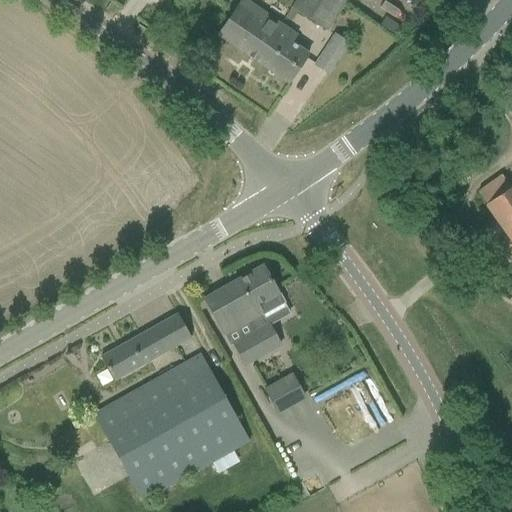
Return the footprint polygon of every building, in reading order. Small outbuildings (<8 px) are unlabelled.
[(240,0),(228,19),(217,36),(287,84),(308,55),(291,44),(295,36),(242,0),(240,0)] [(296,0),(291,8),(309,21),(326,31),(346,0),(296,0)] [(315,66),(328,75),(348,45),(334,36),(315,66)] [(413,138),(397,159),(409,168),(426,147),(413,138)] [(510,188),(485,206),(511,244),(511,186),(511,187),(510,188)] [(260,315),(282,303),(262,267),(204,300),(224,336),(246,323),(252,334),(266,326),(260,315)] [(100,358),(113,382),(190,339),(177,315),(100,358)] [(232,345),(244,366),(279,346),(267,325),(266,326),(252,334),(232,345)] [(93,415),(142,502),(248,442),(199,356),(93,415)] [(265,392),(277,413),(303,398),(291,377),(265,392)] [(43,501),(34,504),(36,511),(41,511),(45,511),(43,501)]
